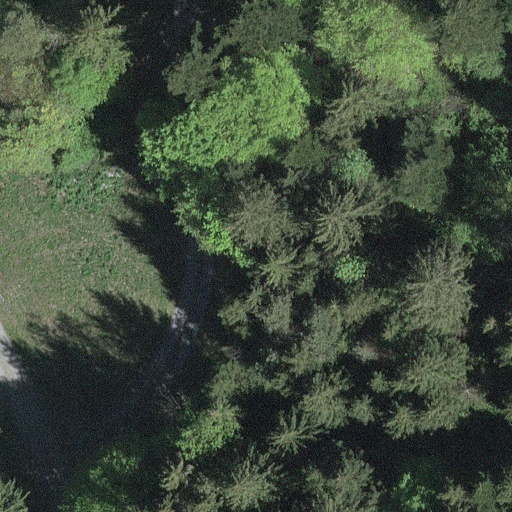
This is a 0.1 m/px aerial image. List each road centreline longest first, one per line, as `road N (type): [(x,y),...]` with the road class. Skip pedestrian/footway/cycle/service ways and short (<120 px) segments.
road 1 (track): [(53,470),(192,334),(213,263),(199,0)]
road 2 (track): [(0,358),(72,511)]
